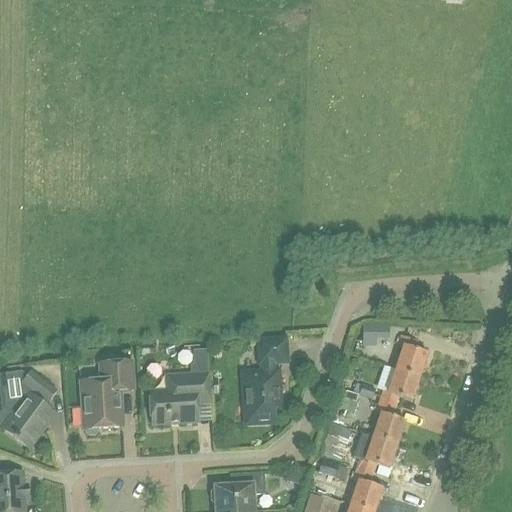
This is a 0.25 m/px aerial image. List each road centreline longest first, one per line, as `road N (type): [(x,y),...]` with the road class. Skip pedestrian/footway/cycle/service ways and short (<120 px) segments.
road 1 (residential): [(167,468),(270,462),(289,449),(301,438),(348,302),(369,287),(511,277)]
road 2 (unclassified): [(441,498),(511,285)]
road 3 (residential): [(78,511),(76,487),(87,474),(167,468)]
